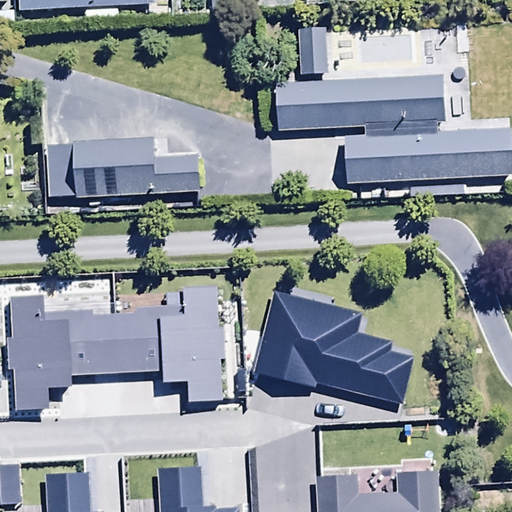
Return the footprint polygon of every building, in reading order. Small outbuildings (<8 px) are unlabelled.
[(16,0),(17,12),(152,6),(151,0),(16,0)] [(323,33),(297,34),(298,78),(323,77),(323,33)] [(438,81),(273,87),(275,134),(361,131),(361,143),(342,143),(343,188),(510,182),(508,134),(434,136),(434,126),(439,126),(438,81)] [(45,143),(48,197),(198,191),(196,155),(155,157),(154,138),(45,143)] [(45,294),(8,295),(11,366),(17,366),(18,408),(47,407),(46,386),(69,385),(69,373),(163,369),(164,381),(188,381),(188,400),(220,398),(217,287),(182,288),(182,303),(132,305),(132,311),(95,312),(95,308),(46,309),(45,294)] [(274,290),(253,373),(316,389),(318,382),(404,404),(416,356),(390,349),(392,341),(356,332),(361,312),(274,290)] [(20,464),(0,464),(0,501),(0,505),(22,504),(20,464)] [(90,511),(89,473),(47,475),(48,511),(239,511),(239,507),(217,508),(217,505),(204,506),(202,465),(158,467),(159,511),(90,511)] [(318,511),(440,511),(438,470),(397,472),(398,492),(358,494),(357,475),(317,477),(318,511)]
